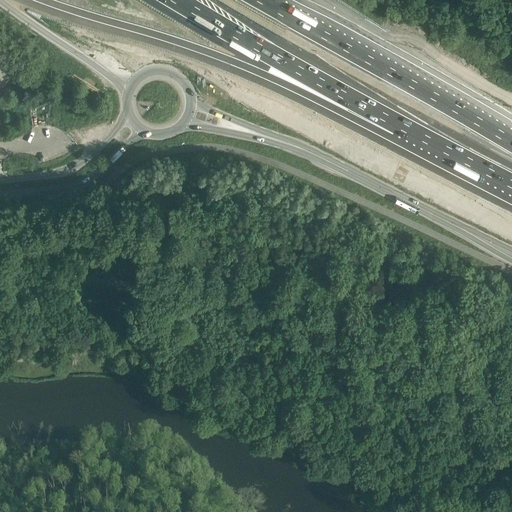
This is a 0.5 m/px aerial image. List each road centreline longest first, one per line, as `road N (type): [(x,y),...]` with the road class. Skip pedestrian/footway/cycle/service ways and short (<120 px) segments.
road 1 (unknown): [(0,229),(170,245),(283,272),(511,355)]
road 2 (motorway): [(37,0),(222,57),(379,124)]
road 3 (tertiary): [(511,254),(258,135)]
road 4 (motorway): [(174,0),(379,124)]
road 5 (tertiary): [(0,195),(81,184),(144,132)]
road 6 (primary): [(0,1),(127,93)]
road 7 (tertiary): [(128,115),(72,171),(0,180)]
road 8 (motorway): [(379,124),(511,195)]
road 9 (motorway): [(511,141),(384,63)]
road 10 (motorway): [(511,129),(384,63)]
road 11 (motorway): [(384,63),(274,0)]
